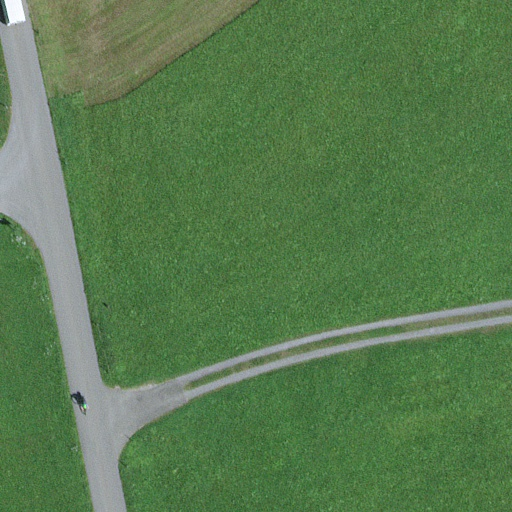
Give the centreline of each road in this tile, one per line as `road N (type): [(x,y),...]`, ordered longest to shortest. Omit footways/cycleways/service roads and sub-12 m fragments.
road 1 (unclassified): [(110,511),(4,0)]
road 2 (track): [(92,432),(281,355),(511,311)]
